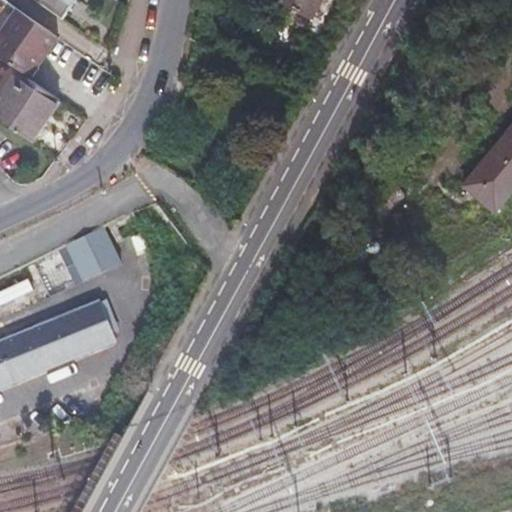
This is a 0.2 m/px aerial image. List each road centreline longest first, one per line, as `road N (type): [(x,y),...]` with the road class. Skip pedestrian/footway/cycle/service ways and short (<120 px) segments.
road 1 (tertiary): [(395,0),(112,511)]
road 2 (residential): [(0,218),(65,190),(118,150),(147,99),(172,0)]
